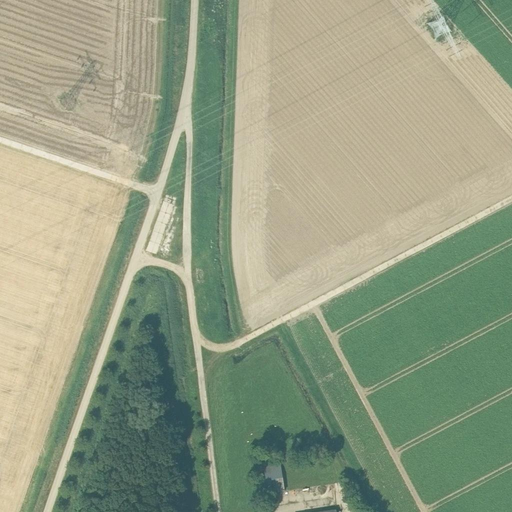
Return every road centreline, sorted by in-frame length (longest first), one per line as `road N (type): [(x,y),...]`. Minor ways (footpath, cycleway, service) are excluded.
road 1 (track): [(198,376),(218,353),(511,199)]
road 2 (unclassified): [(47,511),(135,258)]
road 3 (unclassified): [(216,511),(185,273)]
road 4 (unclassified): [(157,195),(0,141)]
road 5 (unclassified): [(185,273),(186,110)]
